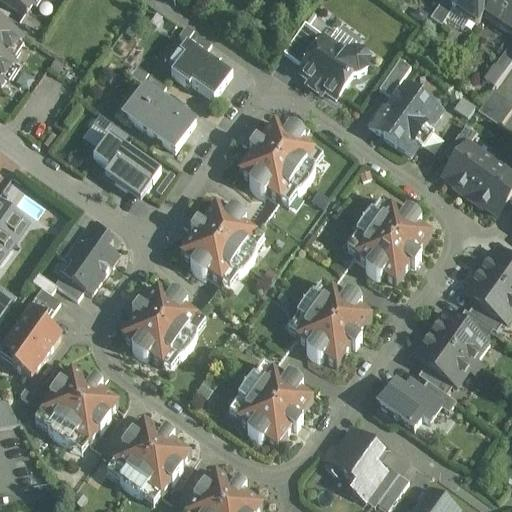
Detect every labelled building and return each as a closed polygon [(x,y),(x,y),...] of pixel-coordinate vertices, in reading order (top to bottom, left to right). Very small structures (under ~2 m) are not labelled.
[(1,0),(26,16),(36,0),(1,0)] [(444,0),(441,5),(452,13),(453,11),(452,11),(459,0),(444,0)] [(495,0),(459,0),(452,11),(453,11),(478,28),(487,14),(495,0)] [(511,0),(495,0),(487,14),(498,22),(495,27),(511,38),(511,0)] [(441,5),(430,21),(441,29),(452,13),(441,5)] [(324,42),(305,28),(284,57),(286,59),(287,60),(303,71),(324,42)] [(22,44),(0,30),(0,92),(15,70),(8,65),(22,44)] [(212,49),(186,30),(179,40),(187,46),(205,58),(212,49)] [(347,59),(324,42),(303,71),(300,77),(335,103),(350,81),(358,80),(366,76),(368,67),(364,60),(355,57),(347,59)] [(205,58),(187,46),(179,56),(184,60),(171,79),(189,92),(192,89),(214,105),(233,78),(205,58)] [(511,50),(509,48),(495,67),(505,74),(511,64),(511,50)] [(411,72),(400,64),(379,94),(390,101),(411,72)] [(495,67),(485,82),(495,89),(505,74),(495,67)] [(166,92),(137,71),(130,80),(145,91),(159,101),(166,92)] [(405,90),(393,107),(389,105),(385,112),(382,110),(368,130),(384,141),(383,142),(396,151),(396,150),(397,151),(411,161),(418,150),(422,153),(433,136),(430,134),(442,117),(405,90)] [(159,101),(145,91),(134,105),(138,108),(128,123),(175,157),(196,127),(159,101)] [(511,111),(511,106),(493,94),(477,114),(499,129),(511,111)] [(287,136),(274,127),(260,147),(255,144),(249,153),(253,156),(239,177),(251,186),(249,189),(250,192),(253,196),(255,197),(257,198),(260,200),(264,201),(267,197),(279,206),(280,207),(280,206),(282,204),(288,195),(296,200),(302,196),(305,193),(308,190),(310,187),(312,183),(314,180),(315,174),(307,168),(314,159),(316,156),(302,147),(305,143),(303,140),(300,137),(298,135),(295,134),(290,132),(287,136)] [(465,130),(444,160),(454,167),(468,148),(469,149),(476,138),(465,130)] [(161,177),(123,150),(109,140),(93,163),(109,175),(110,175),(106,181),(114,187),(126,196),(131,190),(145,200),(161,177)] [(454,167),(443,183),(462,197),(463,199),(469,204),(500,160),(491,155),(486,162),(469,149),(468,148),(454,167)] [(511,180),(503,173),(508,166),(500,160),(469,204),(475,208),(478,207),(497,221),(508,205),(511,199),(511,180)] [(371,180),(364,200),(379,205),(380,201),(388,204),(393,187),(371,180)] [(0,263),(27,226),(0,206),(0,263)] [(305,223),(287,210),(286,210),(280,206),(280,207),(279,206),(268,222),(292,240),(305,223)] [(228,219),(215,209),(201,230),(197,227),(191,236),(194,239),(180,259),(193,268),(190,272),(191,275),(194,277),(196,280),(200,282),(205,283),(208,279),(221,288),(221,289),(222,289),(223,287),(223,286),(229,277),(238,283),(242,280),(246,277),(249,273),(252,269),(254,265),(255,261),(257,256),(248,250),(255,241),(257,239),(256,238),(244,229),(246,226),(245,224),(244,222),(242,220),(240,218),(236,216),(231,215),(228,219)] [(412,217),(406,216),(403,220),(390,210),(389,212),(382,222),(374,216),(367,220),(363,225),(360,230),(358,234),(356,237),(355,242),(363,248),(356,258),(356,257),(355,259),(355,260),(368,269),(365,273),(366,275),(368,277),(370,279),(373,282),(380,284),(383,280),(396,289),(410,269),(414,272),(421,263),(417,260),(431,240),(418,230),(421,227),(420,224),(417,221),(415,219),(412,217)] [(292,240),(268,222),(256,238),(257,239),(263,244),(280,257),(292,240)] [(73,229),(55,257),(67,265),(86,238),(73,229)] [(113,247),(91,231),(86,238),(67,265),(80,275),(74,283),(71,287),(84,296),(91,301),(118,262),(111,257),(108,255),(113,247)] [(348,252),(330,240),(317,257),(344,276),(355,260),(355,259),(347,253),(348,252)] [(511,266),(507,263),(495,255),(480,277),(511,299),(511,266)] [(344,276),(317,257),(305,275),(322,288),(323,287),(331,293),(331,292),(332,293),(344,276)] [(511,299),(480,277),(464,298),(475,307),(503,327),(506,328),(511,319),(511,299)] [(55,290),(38,278),(31,287),(41,294),(51,301),(57,292),(55,290)] [(71,287),(62,280),(55,290),(57,292),(78,306),(84,296),(71,287)] [(228,293),(222,289),(221,289),(221,288),(209,305),(234,323),(246,305),(228,293)] [(0,291),(0,327),(17,303),(0,291)] [(170,301),(157,292),(142,312),(138,310),(132,318),(136,321),(121,342),(134,351),(132,355),(132,356),(134,358),(136,360),(138,362),(141,364),(147,365),(149,362),(163,371),(164,369),(171,359),(179,366),(184,362),(187,359),(190,356),(193,352),(196,346),(198,339),(190,333),(196,324),(197,324),(198,322),(197,321),(185,312),(188,309),(185,304),(182,301),(179,300),(176,299),(173,298),(170,301)] [(332,293),(331,292),(331,293),(330,294),(330,295),(323,304),(315,298),(310,301),(306,304),(304,307),(301,312),(298,317),(296,324),(304,330),(297,340),(296,341),(295,342),(297,343),(309,351),(306,355),(307,358),(310,361),(313,363),(317,365),(321,365),(323,362),(336,371),(351,351),(355,354),(362,345),(358,342),(372,322),(359,312),(362,309),(360,306),(359,304),(356,301),(352,299),(347,298),(344,302),(332,293)] [(51,301),(41,294),(35,303),(54,317),(61,308),(51,301)] [(54,317),(35,303),(28,312),(32,316),(48,326),(54,317)] [(234,323),(209,305),(197,321),(198,322),(204,327),(222,340),(234,323)] [(503,327),(475,307),(468,317),(492,334),(496,337),(503,327)] [(468,317),(464,315),(457,325),(484,345),(492,334),(468,317)] [(32,316),(4,355),(17,364),(12,371),(31,385),(34,381),(61,342),(45,330),(48,326),(32,316)] [(457,325),(445,317),(430,339),(471,369),(487,347),(484,345),(457,325)] [(296,341),(272,324),(260,341),(285,359),(297,343),(295,342),(296,341)] [(471,369),(430,339),(414,361),(425,369),(453,389),(456,391),(471,369)] [(285,359),(260,341),(248,358),(266,371),(272,375),(273,375),(285,359)] [(453,389),(425,369),(418,380),(427,386),(445,400),(453,389)] [(91,388),(71,374),(61,388),(60,387),(49,401),(51,402),(41,416),(54,425),(47,435),(51,440),(55,444),(59,447),(64,449),(69,451),(76,441),(89,450),(99,437),(100,438),(111,423),(109,422),(119,408),(100,395),(103,390),(94,384),(91,388)] [(273,375),(272,375),(271,377),(264,387),(256,381),(249,386),(243,392),(239,399),(237,407),(245,413),(238,423),(236,424),(250,434),(247,438),(248,440),(251,443),(253,445),(256,447),(262,448),(265,445),(277,454),(292,434),(296,437),(303,428),(299,425),(313,404),(300,395),(303,391),(302,389),(300,387),(297,384),(293,382),(288,381),(286,384),(273,375)] [(31,385),(20,401),(29,407),(43,388),(34,381),(31,385)] [(445,400),(427,386),(420,396),(442,412),(441,413),(448,418),(456,407),(445,400)] [(420,396),(409,389),(405,395),(395,388),(378,411),(414,436),(422,424),(429,429),(441,413),(442,412),(420,396)] [(7,406),(0,406),(0,432),(19,429),(7,406)] [(163,440),(143,426),(133,439),(132,438),(121,453),(123,454),(113,467),(126,477),(119,486),(123,492),(127,495),(131,498),(136,501),(141,502),(148,493),(161,502),(171,488),(172,489),(183,475),(181,474),(191,460),(171,446),(174,442),(166,435),(163,440)] [(383,458),(352,436),(325,473),(338,482),(341,477),(357,489),(351,497),(365,507),(386,477),(375,469),(383,458)] [(85,455),(72,473),(85,482),(97,464),(85,455)] [(110,473),(97,464),(85,482),(97,491),(110,473)] [(234,491),(215,477),(205,491),(204,490),(193,504),(195,505),(190,511),(262,511),(263,511),(243,497),(246,493),(237,487),(234,491)] [(386,477),(365,507),(372,511),(374,511),(395,484),(386,477)] [(399,479),(378,509),(382,511),(390,511),(409,486),(399,479)] [(456,511),(429,492),(414,511),(456,511)]
